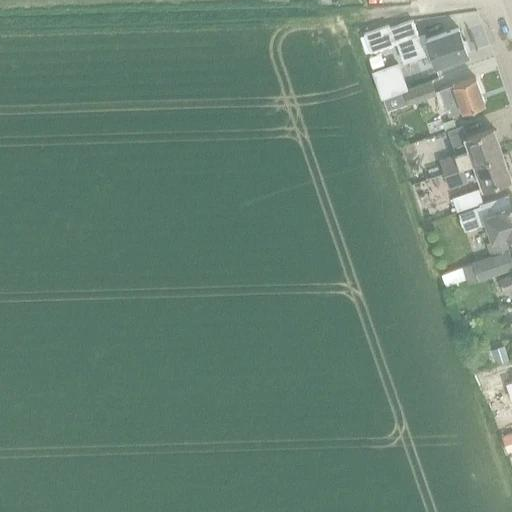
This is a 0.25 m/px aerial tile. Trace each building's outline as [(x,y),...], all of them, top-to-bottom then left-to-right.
[(468,55),(459,28),(418,42),(416,36),(409,39),(404,23),(381,31),(380,29),(361,35),(368,56),(398,46),(404,61),(430,52),(434,66),(468,55)] [(398,62),(372,71),(381,98),(407,89),(398,62)] [(448,117),(466,111),(485,104),(476,78),(439,90),(442,98),(438,100),(440,106),(444,104),(448,117)] [(431,81),(382,99),(387,112),(435,94),(431,81)] [(493,129),(474,135),(465,138),(473,163),(502,154),(493,129)] [(502,154),(473,163),(482,189),(510,179),(502,154)] [(425,180),(462,167),(457,155),(421,168),(425,180)] [(462,167),(425,180),(426,182),(444,175),(449,187),(467,181),(462,167)] [(478,189),(453,198),(458,212),(483,203),(478,189)] [(509,249),(505,239),(511,236),(511,205),(511,206),(507,195),(483,203),(458,212),(465,231),(486,223),(492,242),(486,244),(490,256),(509,249)] [(490,256),(472,263),(479,281),(511,269),(511,258),(509,250),(490,256)] [(511,288),(511,274),(498,279),(503,292),(511,288)] [(508,361),(506,353),(499,347),(492,350),(496,364),(508,361)] [(511,434),(501,438),(505,453),(511,450),(511,434)]
